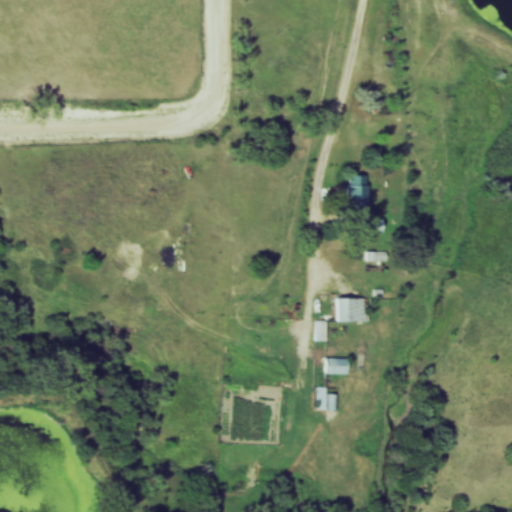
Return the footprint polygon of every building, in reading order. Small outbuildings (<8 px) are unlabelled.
[(363,214),(363,175),(343,175),(343,214),(363,214)] [(362,220),(362,234),(377,233),(377,220),(362,220)] [(361,322),(361,299),(332,299),(332,322),(361,322)] [(321,341),(321,322),(312,322),(312,341),(321,341)] [(321,374),(343,374),(343,359),(321,359),(321,374)] [(322,388),(312,388),(312,411),(322,411),(322,388)]
